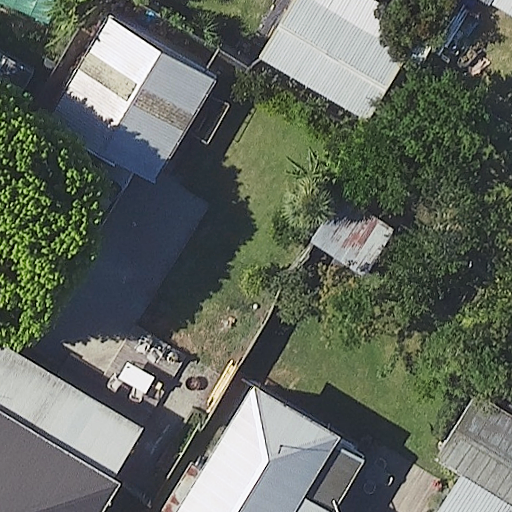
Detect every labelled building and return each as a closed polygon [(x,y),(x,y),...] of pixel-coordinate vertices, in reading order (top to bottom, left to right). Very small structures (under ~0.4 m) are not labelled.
[(428,57),(337,0),(290,0),(263,45),(388,122),(428,57)] [(233,71),(123,3),(58,108),(168,176),(233,71)] [(0,511),(104,511),(159,423),(12,333),(0,352),(0,511)] [(312,511),(363,425),(269,372),(189,511),(312,511)] [(422,511),(511,511),(511,493),(452,460),(422,511)]
